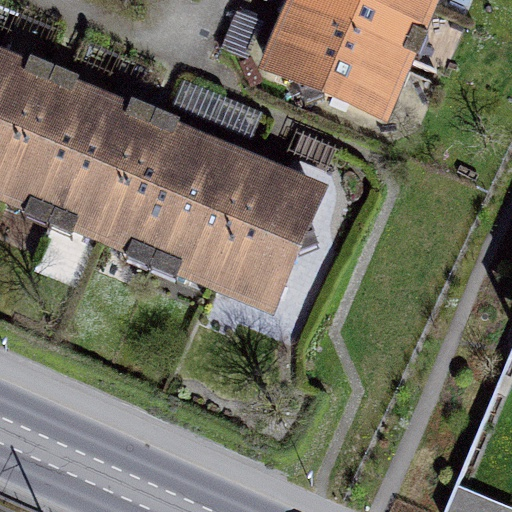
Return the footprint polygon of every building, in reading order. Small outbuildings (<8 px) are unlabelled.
[(431,10),(406,0),(302,0),(297,14),(402,58),(412,36),(420,39),(431,10)] [(406,0),(431,10),(435,0),(406,0)] [(402,58),(297,14),(271,73),(296,84),(303,100),(317,92),(391,124),(400,100),(397,92),(410,62),(402,58)] [(0,199),(4,201),(51,88),(0,67),(0,199)] [(58,215),(101,110),(51,88),(4,201),(30,212),(33,204),(58,215)] [(107,244),(154,132),(101,110),(58,215),(83,225),(80,233),(107,244)] [(159,257),(203,153),(154,132),(107,244),(132,254),(135,247),(159,257)] [(214,289),(261,177),(203,153),(159,257),(184,268),(181,275),(214,289)] [(309,225),(319,201),(261,177),(214,289),(244,302),(245,309),(270,318),(299,248),(316,242),(309,225)]
